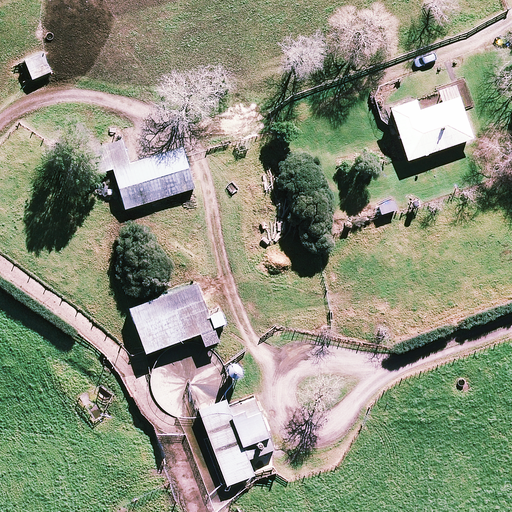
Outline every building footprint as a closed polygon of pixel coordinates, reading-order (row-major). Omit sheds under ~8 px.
[(49,74),(42,56),(24,64),(31,81),(49,74)] [(472,141),(454,87),(438,93),(442,104),(418,112),(414,102),(388,111),(406,163),(472,141)] [(129,168),(121,142),(102,147),(122,212),(193,190),(181,152),(129,168)] [(203,307),(196,287),(128,311),(144,356),(199,336),(203,349),(217,344),(211,326),(219,323),(212,304),(203,307)] [(274,452),(254,402),(228,412),(225,403),(198,413),(226,488),(253,478),(247,462),(274,452)] [(511,511),(511,510),(511,511),(507,499),(483,508),(484,511),(511,511)]
